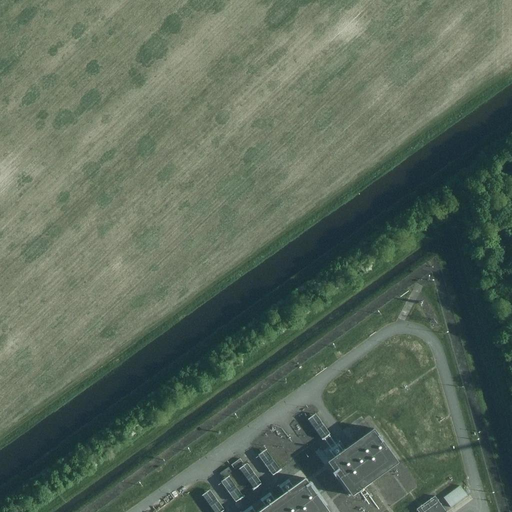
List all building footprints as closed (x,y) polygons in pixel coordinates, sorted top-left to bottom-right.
[(308,419),(322,439),(329,433),(315,414),(308,419)] [(398,462),(374,429),(328,461),(351,495),(398,462)] [(258,455),(271,474),(278,469),(265,450),(258,455)] [(231,465),(235,469),(243,463),(240,459),(231,465)] [(239,469),(253,488),(260,482),(247,463),(239,469)] [(220,473),(223,478),(231,472),(228,467),(220,473)] [(221,482),(235,500),(241,496),(227,477),(221,482)] [(327,511),(329,511),(305,478),(257,511),(327,511)] [(460,485),(449,493),(443,497),(451,507),(456,504),(467,496),(460,485)] [(202,495),(213,511),(218,511),(223,509),(210,490),(202,495)] [(416,509),(418,511),(446,511),(435,496),(416,509)]
